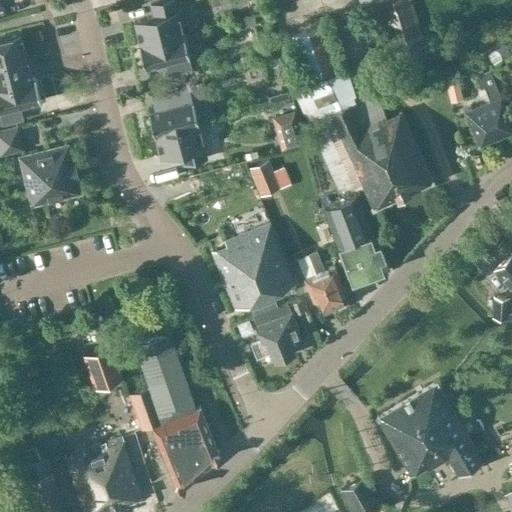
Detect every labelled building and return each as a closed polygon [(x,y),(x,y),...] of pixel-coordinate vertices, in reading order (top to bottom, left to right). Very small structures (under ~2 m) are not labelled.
[(133,21),(139,42),(182,32),(174,0),(162,0),(150,3),(152,16),(133,21)] [(359,0),(363,9),(378,4),(401,76),(432,66),(410,0),(359,0)] [(220,39),(242,39),(242,23),(220,24),(220,39)] [(344,70),(329,26),(323,28),(323,26),(287,37),(302,84),(293,87),(339,190),(355,183),(356,186),(363,184),(373,206),(432,179),(401,110),(386,116),(372,85),(354,93),(347,69),(344,70)] [(191,67),(182,32),(139,42),(138,43),(144,66),(165,61),(168,73),(191,67)] [(0,37),(0,62),(26,55),(20,33),(0,37)] [(0,84),(31,76),(26,55),(0,62),(0,84)] [(249,68),(234,68),(234,83),(249,83),(249,68)] [(464,108),(478,144),(511,130),(511,124),(490,70),(475,76),(480,87),(484,86),(490,100),(471,108),(470,106),(464,108)] [(463,99),(457,73),(445,76),(451,101),(463,99)] [(0,84),(0,112),(3,123),(23,118),(19,105),(40,100),(34,76),(31,77),(31,76),(0,84)] [(153,134),(155,134),(197,123),(192,99),(191,99),(188,87),(151,96),(151,98),(154,97),(156,108),(147,110),(153,134)] [(293,110),(281,113),(290,145),(302,142),(293,110)] [(206,157),(197,123),(155,134),(160,155),(179,151),(183,163),(206,157)] [(17,124),(0,128),(0,154),(0,155),(23,149),(17,124)] [(68,143),(19,154),(31,204),(81,191),(68,143)] [(268,159),(249,166),(260,192),(278,185),(268,159)] [(388,267),(379,241),(374,243),(356,193),(324,205),(351,281),(388,267)] [(311,239),(322,236),(317,215),(306,218),(311,239)] [(215,257),(235,307),(295,283),(269,221),(224,239),(226,244),(229,251),(215,257)] [(315,250),(287,262),(301,295),(310,292),(313,299),(319,297),(323,308),(332,304),(335,305),(335,306),(345,301),(345,298),(347,297),(345,293),(348,291),(344,283),(342,284),(334,264),(322,269),(315,250)] [(511,253),(494,269),(511,289),(511,253)] [(508,297),(494,296),(493,315),(507,316),(508,297)] [(296,298),(290,300),(293,308),(299,306),(296,298)] [(297,325),(287,302),(268,310),(271,318),(257,324),(262,337),(256,339),(262,353),(272,349),(274,356),(292,348),(290,344),(300,340),(294,326),(297,325)] [(126,314),(150,385),(159,382),(166,401),(190,393),(169,330),(160,332),(150,307),(126,314)] [(122,377),(110,345),(84,354),(95,386),(122,377)] [(447,457),(458,475),(481,460),(435,381),(377,416),(411,473),(425,465),(427,468),(447,457)] [(150,385),(129,392),(141,428),(151,424),(175,486),(182,488),(216,459),(218,451),(199,405),(195,407),(190,393),(166,401),(159,382),(150,385)] [(141,496),(122,436),(65,455),(83,511),(103,511),(127,504),(126,502),(141,496)] [(35,444),(20,449),(41,511),(65,511),(46,455),(40,457),(35,444)] [(511,468),(502,474),(511,490),(511,468)] [(363,475),(341,488),(353,511),(366,511),(380,505),(363,475)] [(442,505),(443,511),(462,511),(461,501),(442,505)]
